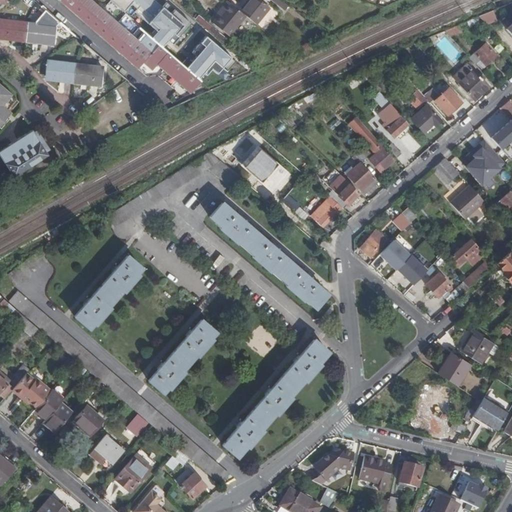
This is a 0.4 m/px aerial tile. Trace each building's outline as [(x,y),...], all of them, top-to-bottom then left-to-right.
[(200,82),(198,80),(186,69),(161,48),(147,35),(140,43),(90,0),(58,0),(138,69),(143,62),(150,68),(154,63),(157,65),(190,94),(200,82)] [(90,0),(140,43),(147,35),(161,48),(166,42),(172,46),(190,23),(166,2),(162,7),(153,0),(111,0),(110,0),(90,0)] [(227,0),(217,13),(218,14),(229,2),(227,0)] [(270,8),(260,0),(246,0),(244,4),(239,10),(245,15),(256,24),(270,8)] [(285,7),(286,8),(289,5),(282,0),(272,0),(273,0),(283,9),(285,7)] [(212,22),(229,36),(245,15),(239,10),(229,2),(218,14),(212,22)] [(0,36),(51,43),(52,37),(54,38),(56,27),(59,22),(45,10),(35,22),(35,24),(19,22),(20,21),(9,19),(8,21),(0,20),(0,36)] [(469,27),(480,23),(477,16),(466,21),(469,27)] [(200,44),(204,48),(186,69),(198,80),(203,74),(207,77),(211,71),(216,75),(221,69),(225,72),(234,62),(205,38),(200,44)] [(477,62),(482,68),(497,55),(486,43),(470,58),(475,64),(477,62)] [(47,73),(47,78),(99,84),(100,78),(102,79),(103,68),(93,66),(94,65),(83,64),(82,65),(67,64),(67,62),(56,61),(56,62),(46,61),(45,73),(47,73)] [(472,69),(469,65),(454,78),(458,82),(472,69)] [(489,85),(473,68),(472,69),(458,82),(457,83),(473,100),(489,85)] [(16,99),(0,85),(0,124),(13,110),(9,107),(16,99)] [(464,104),(449,87),(434,101),(447,115),(452,110),(454,113),(464,104)] [(439,94),(433,88),(424,97),(427,100),(429,103),(439,94)] [(424,97),(417,89),(413,93),(423,104),(427,100),(424,97)] [(319,97),(316,92),(303,98),(307,103),(319,97)] [(386,130),(393,137),(408,124),(380,92),(373,98),(391,117),(395,122),(392,125),(389,123),(387,125),(389,128),(386,130)] [(300,99),(295,102),(300,111),(309,106),(307,103),(303,98),(300,99)] [(511,119),(511,117),(511,104),(509,101),(501,108),(511,119)] [(441,120),(428,106),(412,120),(423,132),(432,124),(434,126),(441,120)] [(380,172),(394,159),(383,146),(356,116),(348,123),(375,153),(368,159),(380,172)] [(391,117),(387,120),(389,123),(392,125),(395,122),(391,117)] [(257,124),(260,129),(269,124),(266,119),(257,124)] [(509,158),(511,155),(511,120),(491,138),(509,158)] [(230,139),(233,144),(254,132),(249,128),(230,139)] [(33,133),(31,130),(0,150),(0,155),(13,176),(47,155),(45,152),(33,133)] [(37,130),(33,133),(45,152),(49,149),(37,130)] [(505,163),(485,140),(474,150),(478,155),(472,161),(466,166),(481,183),(505,163)] [(396,158),(401,153),(392,143),(387,147),(396,158)] [(366,158),(358,149),(353,153),(354,155),(360,162),(361,162),(366,158)] [(474,150),(467,155),(472,161),(478,155),(474,150)] [(106,217),(113,228),(208,169),(231,188),(239,178),(209,152),(106,217)] [(352,157),(358,164),(360,162),(354,155),(352,157)] [(447,183),(459,173),(445,158),(433,168),(447,183)] [(349,167),(344,172),(361,190),(363,188),(374,178),(361,162),(360,162),(358,164),(351,170),(349,167)] [(293,178),(278,164),(268,175),(275,181),(272,184),(281,191),(293,178)] [(338,195),(347,204),(359,192),(341,175),(329,187),(338,195)] [(363,188),(366,192),(378,181),(374,178),(363,188)] [(465,219),(484,201),(470,185),(450,203),(465,219)] [(511,212),(511,189),(500,200),(501,201),(499,204),(503,208),(505,205),(511,212)] [(343,208),(347,204),(338,195),(333,200),(341,207),(343,208)] [(329,196),(310,215),(322,227),(341,207),(333,200),(329,196)] [(303,298),(315,308),(327,294),(310,279),(311,278),(306,274),(305,275),(277,250),(278,249),(273,245),(272,246),(244,222),(245,221),(240,216),(239,217),(222,203),(209,217),(221,227),(220,228),(236,243),(238,241),(254,255),(252,257),(269,271),(270,269),(287,284),(285,285),(302,300),(303,298)] [(300,207),(295,212),(304,220),(308,215),(300,207)] [(416,217),(408,207),(401,213),(410,222),(416,217)] [(409,224),(397,211),(393,215),(405,227),(409,224)] [(371,257),(387,240),(375,230),(360,247),(371,257)] [(484,254),(470,239),(451,256),(457,263),(455,264),(458,267),(467,259),(472,264),(484,254)] [(425,266),(403,242),(381,263),(406,284),(425,266)] [(8,275),(15,285),(47,261),(42,254),(39,250),(7,274),(8,275)] [(510,281),(511,279),(511,256),(508,252),(496,262),(504,271),(502,273),(510,281)] [(84,305),(74,316),(88,329),(93,323),(95,324),(109,308),(108,306),(122,290),(123,292),(138,275),(136,274),(141,268),(127,256),(117,267),(116,266),(112,271),(113,272),(88,300),(87,299),(83,304),(84,305)] [(491,267),(486,261),(471,275),(476,281),(491,267)] [(451,285),(438,272),(425,284),(438,298),(446,290),(448,292),(452,288),(450,286),(451,285)] [(468,288),(476,281),(471,275),(463,282),(468,288)] [(463,282),(445,298),(450,304),(468,288),(463,282)] [(413,285),(404,295),(412,301),(420,291),(413,285)] [(229,474),(17,291),(8,301),(220,484),(229,474)] [(9,318),(19,327),(20,326),(26,319),(3,299),(0,302),(0,309),(1,311),(4,308),(12,315),(9,318)] [(20,326),(32,336),(38,329),(26,319),(20,326)] [(215,332),(201,320),(191,331),(190,330),(186,335),(187,336),(162,364),(161,363),(157,368),(158,369),(148,380),(162,393),(167,387),(169,388),(183,372),(182,370),(196,354),(197,356),(212,339),(210,338),(215,332)] [(511,331),(502,324),(492,334),(502,341),(511,331)] [(488,352),(493,343),(472,330),(460,350),(481,363),(488,352)] [(328,352),(314,339),(299,356),(298,355),(293,360),(295,361),(270,390),(269,389),(265,394),(266,395),(241,422),(240,421),(236,426),(237,427),(222,445),(236,457),(246,445),(248,447),(262,430),(261,429),(275,413),(276,414),(291,397),(289,396),(303,380),(305,381),(319,364),(318,363),(328,352)] [(493,355),(498,346),(493,343),(488,352),(493,355)] [(470,364),(451,352),(438,373),(457,385),(470,364)] [(75,361),(70,357),(62,366),(67,370),(75,361)] [(23,365),(14,375),(20,380),(26,372),(29,369),(23,365)] [(51,390),(36,378),(35,380),(26,372),(20,380),(13,388),(13,391),(18,395),(22,395),(29,401),(36,407),(50,391),(51,390)] [(13,388),(0,376),(0,394),(4,398),(13,388)] [(437,415),(452,392),(445,387),(440,394),(431,388),(422,402),(428,406),(426,408),(437,415)] [(62,400),(50,391),(36,407),(34,409),(46,419),(43,422),(54,432),(70,413),(59,403),(62,400)] [(18,395),(27,403),(29,401),(22,395),(18,395)] [(476,411),(473,416),(497,430),(501,424),(508,412),(484,397),(482,401),(476,411)] [(103,420),(86,405),(72,421),(89,436),(103,420)] [(476,411),(471,408),(460,425),(465,427),(473,416),(476,411)] [(147,422),(138,414),(127,427),(136,435),(147,422)] [(460,425),(453,421),(451,427),(456,430),(453,436),(446,434),(444,441),(455,444),(465,427),(460,425)] [(113,463),(123,450),(105,435),(89,455),(101,463),(106,458),(113,463)] [(166,463),(172,469),(178,461),(183,465),(188,458),(178,449),(166,463)] [(328,455),(314,467),(325,480),(339,467),(348,470),(352,453),(342,451),(328,455)] [(151,468),(136,455),(115,479),(130,492),(151,468)] [(0,484),(14,468),(0,456),(0,484)] [(386,461),(364,456),(359,479),(380,484),(379,490),(385,492),(392,465),(385,464),(386,461)] [(423,468),(404,463),(399,482),(417,487),(423,468)] [(180,484),(193,472),(188,467),(175,479),(180,484)] [(206,486),(194,473),(180,485),(192,499),(206,486)] [(453,495),(460,497),(467,479),(459,476),(453,495)] [(23,492),(31,483),(27,479),(18,488),(23,492)] [(460,501),(480,507),(486,486),(467,480),(460,501)] [(327,506),(335,493),(327,488),(319,501),(327,506)] [(297,493),(290,489),(279,506),(290,511),(317,511),(320,507),(310,501),(297,493)] [(299,490),(297,493),(310,501),(312,498),(299,490)] [(159,497),(151,491),(136,508),(141,511),(165,511),(156,504),(159,501),(159,497)] [(455,511),(459,506),(438,496),(430,511),(455,511)] [(59,511),(63,508),(50,497),(46,502),(57,511),(59,511)] [(394,511),(398,499),(390,497),(389,501),(389,504),(386,511),(394,511)] [(67,511),(63,508),(59,511),(57,511),(46,502),(36,511),(67,511)] [(386,511),(389,504),(383,503),(380,511),(386,511)]
